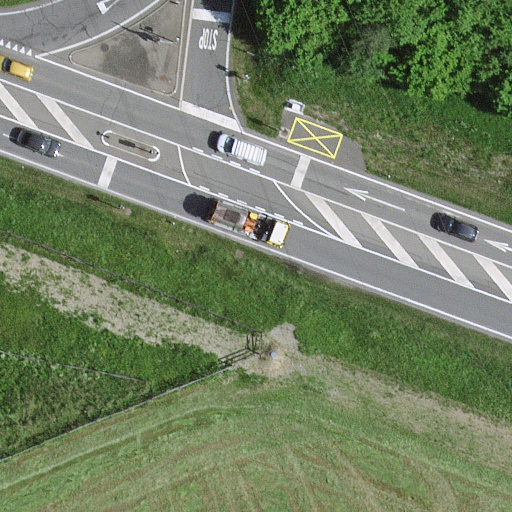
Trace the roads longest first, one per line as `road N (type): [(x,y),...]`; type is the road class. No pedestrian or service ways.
road 1 (primary): [(511,287),(202,173)]
road 2 (primary): [(202,173),(0,100)]
road 3 (motorway): [(214,0),(202,173)]
road 4 (motorway): [(115,0),(0,41)]
